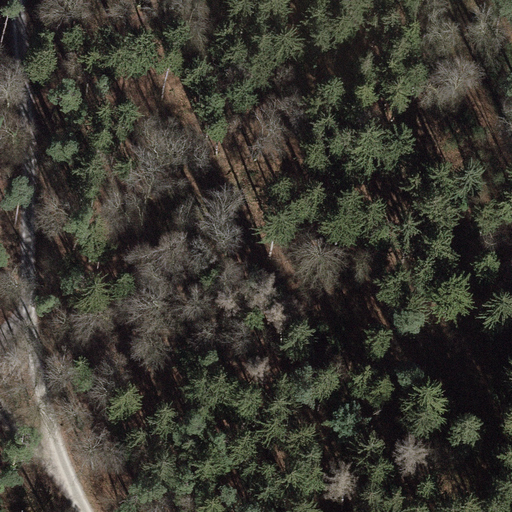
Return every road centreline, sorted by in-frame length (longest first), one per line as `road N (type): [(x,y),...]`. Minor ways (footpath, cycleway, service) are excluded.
road 1 (track): [(29,124),(30,319),(72,483)]
road 2 (track): [(170,0),(119,31),(29,124)]
road 3 (track): [(19,0),(29,124)]
